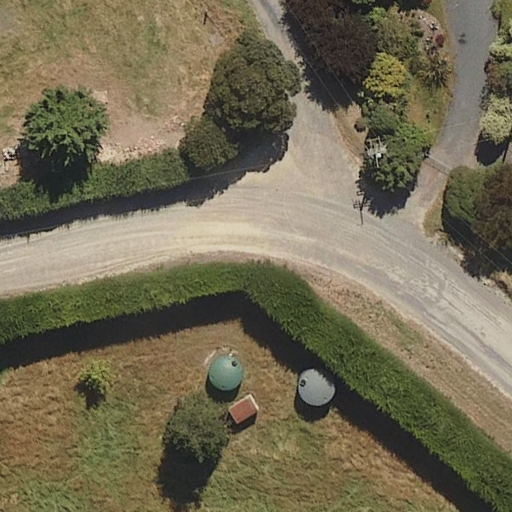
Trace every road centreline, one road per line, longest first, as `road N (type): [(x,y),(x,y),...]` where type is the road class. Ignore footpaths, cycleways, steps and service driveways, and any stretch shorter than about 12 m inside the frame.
road 1 (unclassified): [(0,254),(323,188),(511,350)]
road 2 (unknown): [(335,198),(330,146),(297,47),(269,0)]
